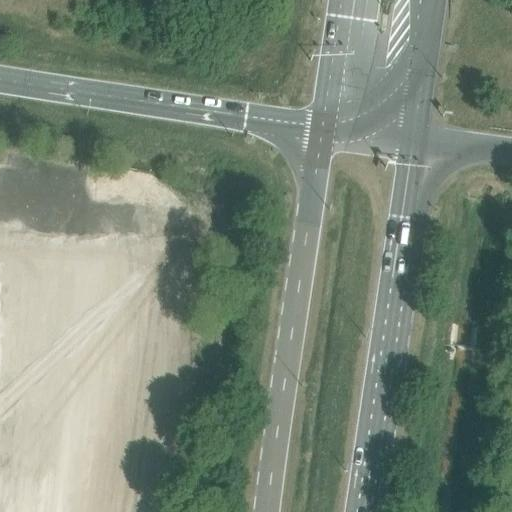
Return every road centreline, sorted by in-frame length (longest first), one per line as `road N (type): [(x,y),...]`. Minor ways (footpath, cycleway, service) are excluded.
road 1 (primary): [(322,129),(266,511)]
road 2 (primary): [(357,511),(412,141)]
road 3 (motorway): [(0,81),(322,129)]
road 4 (primary): [(412,141),(432,0)]
road 5 (primary): [(341,0),(322,129)]
